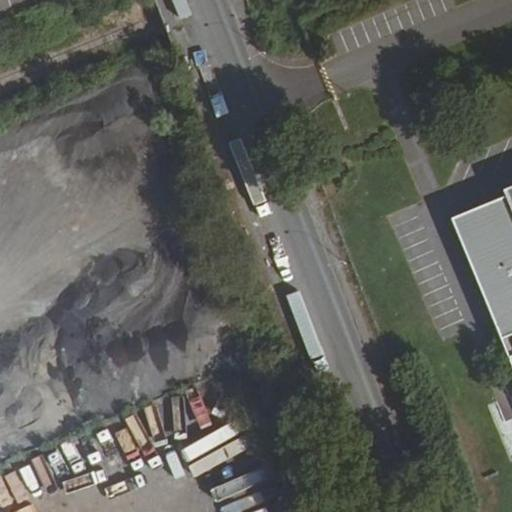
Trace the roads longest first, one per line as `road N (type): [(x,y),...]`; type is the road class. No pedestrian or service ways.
road 1 (tertiary): [(401,511),(207,0)]
road 2 (unknown): [(55,511),(180,466),(203,466),(245,484),(259,511)]
